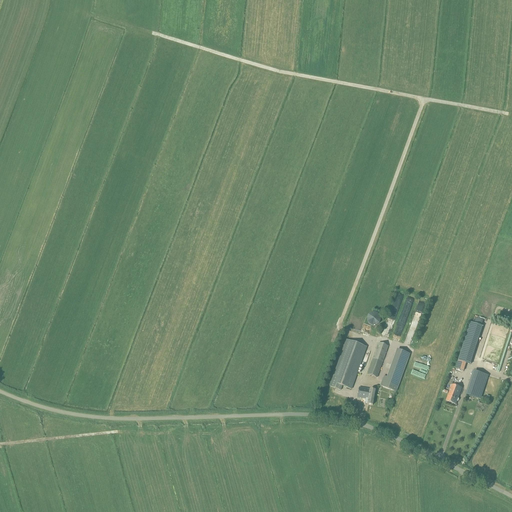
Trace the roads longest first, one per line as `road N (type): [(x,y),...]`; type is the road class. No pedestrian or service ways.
road 1 (unclassified): [(511,496),(340,418),(114,418),(62,412),(0,391)]
road 2 (unknown): [(437,459),(469,368),(503,377)]
